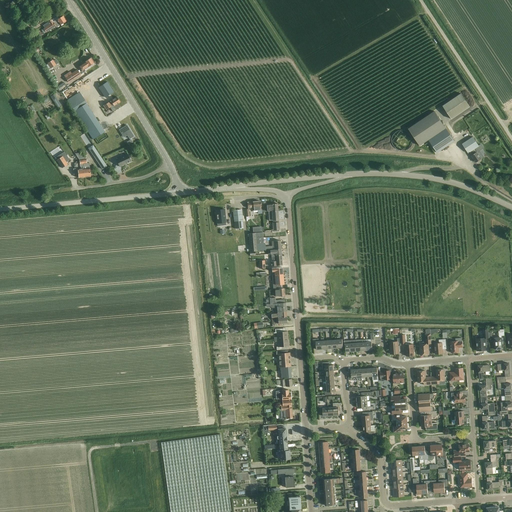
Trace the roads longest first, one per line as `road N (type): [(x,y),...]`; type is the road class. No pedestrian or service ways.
road 1 (residential): [(305,431),(288,197)]
road 2 (tertiary): [(178,192),(173,169),(67,0)]
road 3 (unclassified): [(0,209),(178,192)]
road 4 (tertiary): [(511,207),(435,178),(344,174)]
road 5 (unclassified): [(511,139),(420,0)]
road 6 (residential): [(473,436),(414,436),(408,363)]
